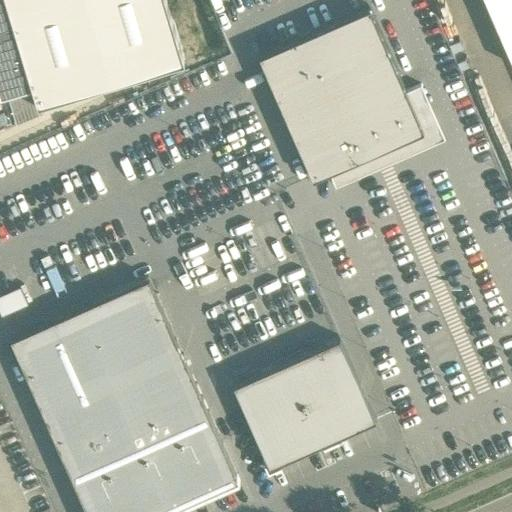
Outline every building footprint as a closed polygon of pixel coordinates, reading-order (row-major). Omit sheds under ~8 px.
[(7,0),(0,0),(0,94),(0,95),(33,86),(7,0)] [(166,0),(7,0),(33,86),(38,104),(184,60),(166,0)] [(511,0),(488,0),(511,55),(511,0)] [(424,130),(408,93),(407,90),(370,6),(259,55),(313,178),(329,171),(332,170),(424,130)] [(88,511),(166,511),(239,480),(149,276),(11,337),(88,511)] [(0,310),(2,314),(28,303),(20,286),(0,295),(0,310)] [(340,337),(234,384),(270,466),(376,419),(340,337)]
